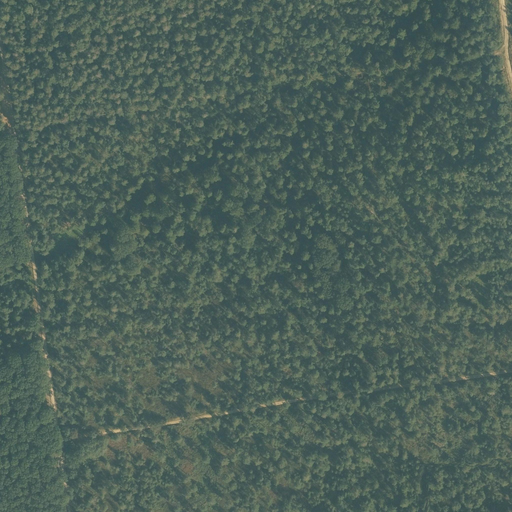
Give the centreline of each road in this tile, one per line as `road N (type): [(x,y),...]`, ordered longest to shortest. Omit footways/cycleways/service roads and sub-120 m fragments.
road 1 (track): [(505,46),(13,119)]
road 2 (track): [(61,428),(511,359)]
road 3 (track): [(13,119),(61,428)]
